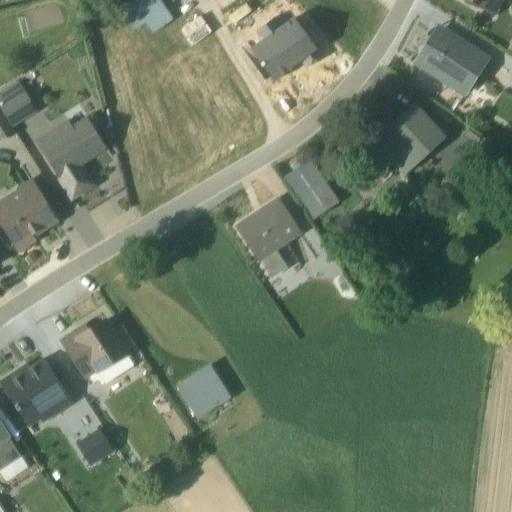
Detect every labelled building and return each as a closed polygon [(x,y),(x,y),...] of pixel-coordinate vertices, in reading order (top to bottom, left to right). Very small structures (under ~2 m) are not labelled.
[(503,0),(461,0),(492,18),(503,0)] [(292,20),(249,51),(272,84),(290,71),(289,69),(299,62),(305,70),(320,59),(292,20)] [(486,61),(436,28),(413,64),(463,97),(486,61)] [(20,88),(0,99),(0,110),(10,127),(35,113),(20,88)] [(0,142),(14,134),(0,111),(0,142)] [(413,111),(376,145),(403,175),(441,141),(413,111)] [(100,128),(92,115),(70,129),(65,122),(34,141),(70,200),(92,187),(79,165),(105,149),(94,131),(100,128)] [(318,213),(334,202),(308,164),(306,165),(303,162),(298,166),(299,169),(292,174),(318,213)] [(0,224),(17,251),(32,242),(29,236),(39,231),(40,232),(55,222),(29,180),(15,189),(15,191),(0,200),(0,224)] [(298,236),(275,202),(236,228),(259,263),(270,279),(285,269),(274,253),(298,236)] [(83,327),(60,342),(85,380),(97,373),(104,384),(133,367),(132,366),(142,360),(134,347),(124,354),(103,322),(86,332),(83,327)] [(25,365),(0,381),(0,383),(3,388),(3,391),(27,428),(39,421),(41,424),(71,405),(42,360),(28,369),(25,365)] [(0,475),(4,482),(26,468),(0,427),(0,475)] [(112,452),(97,430),(75,445),(89,467),(112,452)] [(149,470),(138,478),(146,489),(161,477),(154,467),(149,470)]
